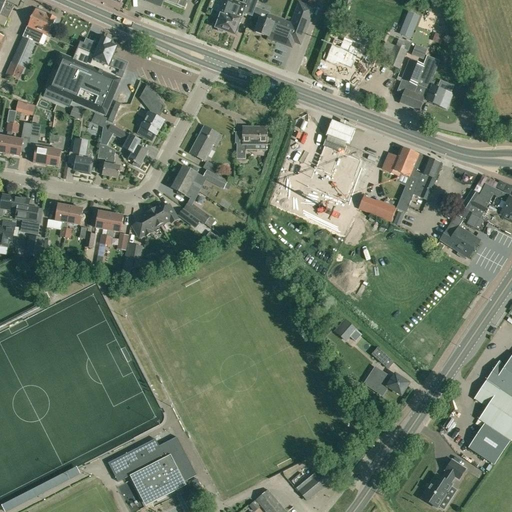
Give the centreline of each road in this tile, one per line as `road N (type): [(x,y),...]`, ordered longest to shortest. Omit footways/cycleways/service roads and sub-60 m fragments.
road 1 (primary): [(511,160),(432,144),(216,62)]
road 2 (residential): [(0,179),(131,197),(145,191),(216,62)]
road 3 (secondary): [(353,511),(511,278)]
road 4 (primary): [(216,62),(67,0)]
